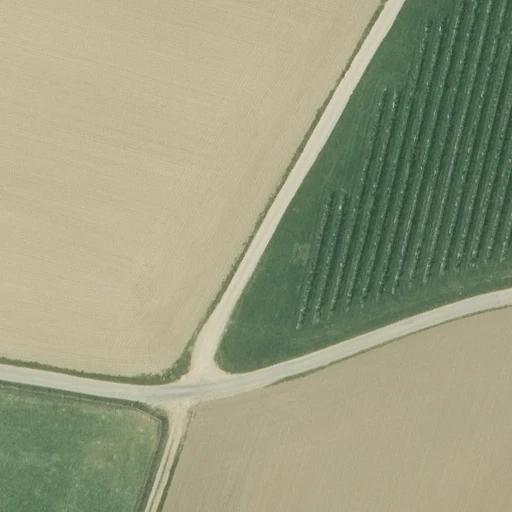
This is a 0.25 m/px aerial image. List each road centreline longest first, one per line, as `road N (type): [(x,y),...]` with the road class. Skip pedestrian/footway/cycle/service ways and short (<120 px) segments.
road 1 (track): [(403,0),(181,398),(145,511)]
road 2 (unclassified): [(0,376),(144,400),(244,390),(511,300)]
